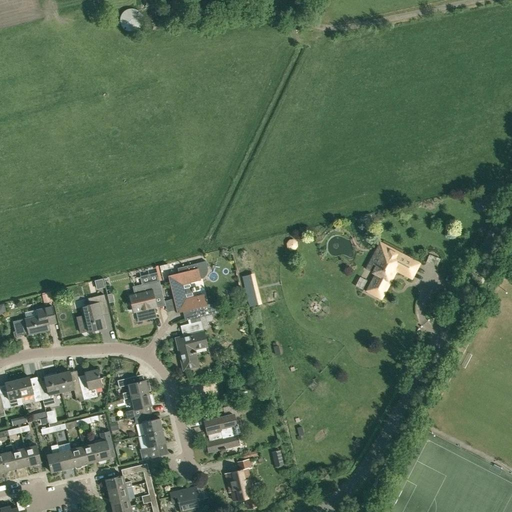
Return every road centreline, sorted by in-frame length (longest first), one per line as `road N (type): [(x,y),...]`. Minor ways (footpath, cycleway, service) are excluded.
road 1 (tertiary): [(324,511),(376,454),(511,196)]
road 2 (residential): [(188,458),(171,390),(146,355),(108,347),(0,362)]
